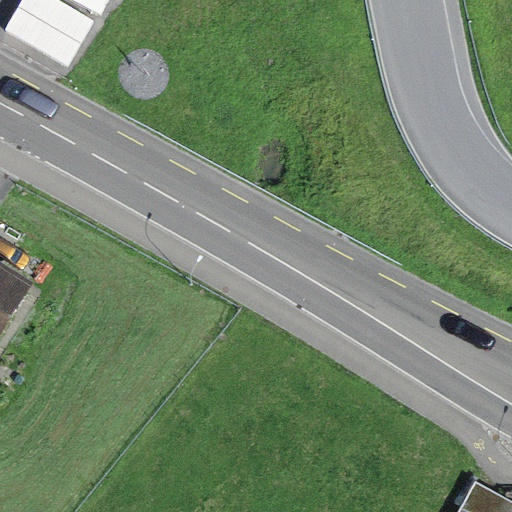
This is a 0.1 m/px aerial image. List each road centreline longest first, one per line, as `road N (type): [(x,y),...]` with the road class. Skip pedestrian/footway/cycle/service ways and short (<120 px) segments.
road 1 (primary): [(511,389),(0,103)]
road 2 (residential): [(409,0),(441,126),(466,168),(511,208)]
